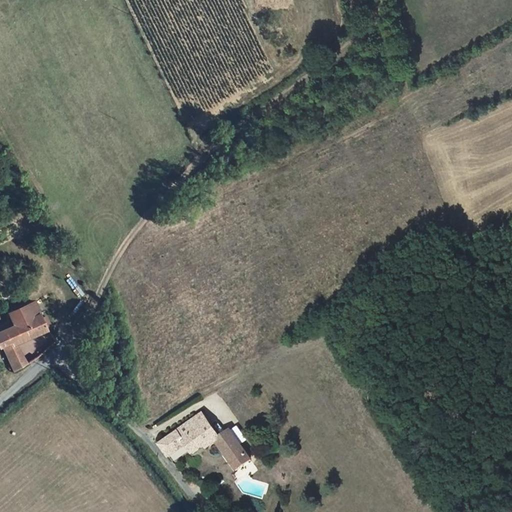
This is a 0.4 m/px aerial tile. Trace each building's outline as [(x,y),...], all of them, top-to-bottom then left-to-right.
[(0,339),(11,335),(43,320),(41,317),(37,308),(34,304),(29,292),(3,303),(9,316),(0,319),(0,339)] [(41,317),(46,315),(41,306),(37,308),(41,317)] [(25,356),(53,340),(49,332),(20,347),(25,356)] [(11,335),(0,339),(0,345),(8,363),(21,356),(11,335)] [(192,450),(213,436),(235,461),(249,450),(228,424),(216,430),(207,418),(181,435),(173,426),(155,440),(165,452),(183,440),(192,450)]
